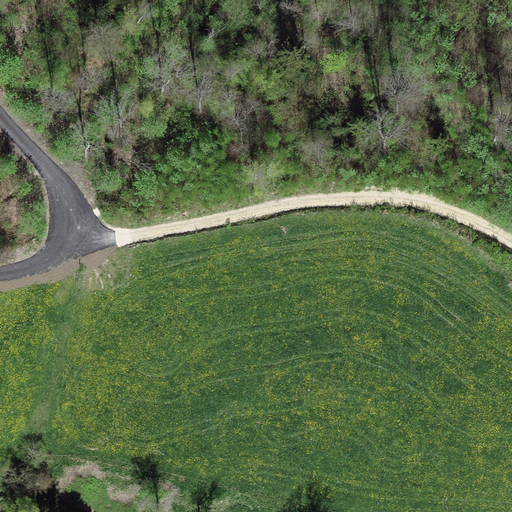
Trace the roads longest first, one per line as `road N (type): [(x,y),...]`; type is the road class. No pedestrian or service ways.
road 1 (track): [(511,238),(436,205),(342,198),(61,249)]
road 2 (unclassified): [(0,272),(54,256),(67,225),(50,171),(0,115)]
